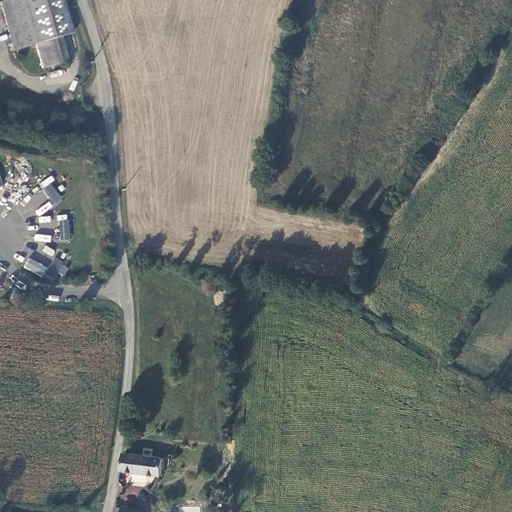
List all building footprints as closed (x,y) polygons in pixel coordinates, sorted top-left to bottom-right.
[(72,34),(62,0),(3,0),(1,1),(15,51),(35,46),(43,70),(68,62),(61,37),(72,34)] [(39,182),(42,188),(53,181),(50,176),(39,182)] [(62,201),(50,185),(43,191),(55,207),(62,201)] [(69,242),(68,223),(59,223),(60,242),(69,242)] [(45,245),(42,250),(52,256),(55,251),(45,245)] [(30,256),(39,262),(43,256),(34,250),(30,256)] [(63,265),(55,260),(45,277),(53,281),(63,265)] [(163,477),(165,461),(127,454),(123,454),(121,470),(163,477)]
